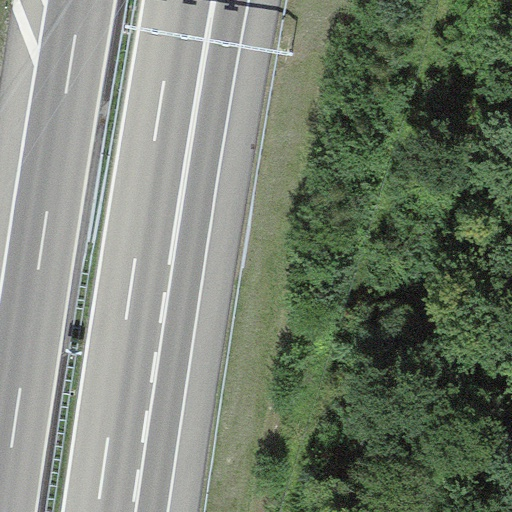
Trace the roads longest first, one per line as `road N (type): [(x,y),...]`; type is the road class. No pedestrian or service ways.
road 1 (motorway): [(85,0),(5,511)]
road 2 (motorway): [(132,309),(221,0)]
road 3 (motorway): [(132,309),(181,0)]
road 4 (motorway): [(103,511),(132,309)]
